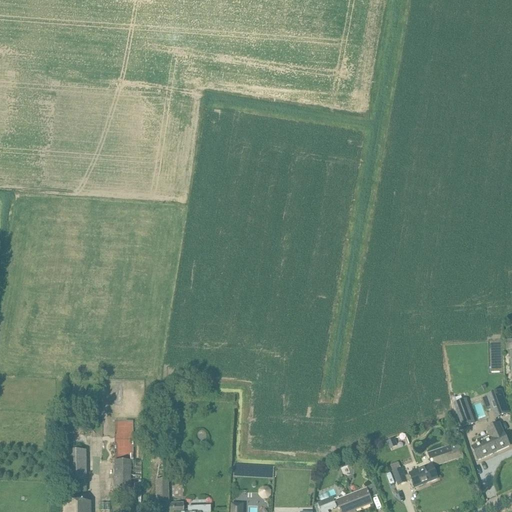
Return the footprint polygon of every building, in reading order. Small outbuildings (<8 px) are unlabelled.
[(511,335),(502,338),(503,345),(506,345),(506,351),(511,350),(511,335)] [(488,397),(482,399),(487,412),(493,410),(497,419),(509,415),(503,397),(501,392),(488,396),(488,397)] [(466,401),(456,405),(464,429),(474,425),(466,401)] [(497,452),(509,447),(499,425),(487,430),(490,435),(477,441),(479,445),(472,448),(478,461),(493,454),(492,453),(496,451),(497,452)] [(397,447),(395,440),(387,443),(389,450),(397,447)] [(459,443),(428,453),(431,460),(461,450),(459,443)] [(86,482),(85,452),(61,453),(62,483),(86,482)] [(348,467),(345,460),(337,463),(340,470),(348,467)] [(129,489),(129,506),(141,505),(140,463),(129,464),(129,461),(113,462),(114,489),(129,489)] [(415,488),(438,479),(432,466),(410,475),(410,476),(405,478),(399,463),(390,467),(398,487),(407,483),(412,480),(415,488)] [(165,481),(156,482),(156,493),(156,503),(158,505),(158,508),(157,511),(209,511),(209,508),(188,509),(188,511),(183,511),(183,505),(169,505),(168,481),(165,481)] [(366,488),(367,490),(337,502),(340,511),(354,511),(372,505),(370,499),(378,496),(374,485),(366,488)] [(318,504),(314,505),(316,511),(328,511),(332,509),(337,508),(335,503),(333,499),(327,501),(327,500),(318,504)]
